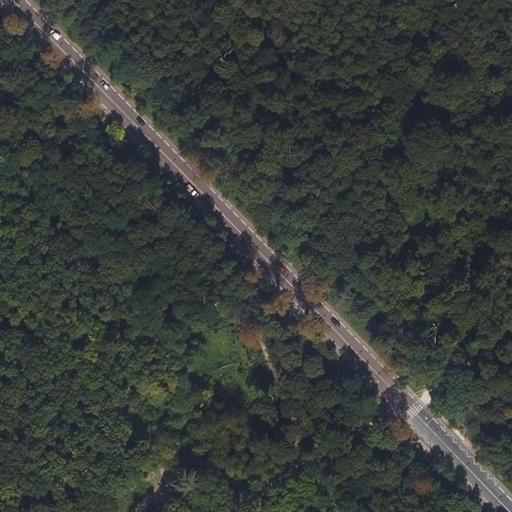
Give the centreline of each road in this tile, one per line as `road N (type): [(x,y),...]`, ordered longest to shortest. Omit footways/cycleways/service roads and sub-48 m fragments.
road 1 (secondary): [(12,0),(412,410)]
road 2 (unclassified): [(412,410),(385,413),(232,511)]
road 3 (secondary): [(412,410),(509,511)]
road 4 (track): [(511,337),(412,410)]
